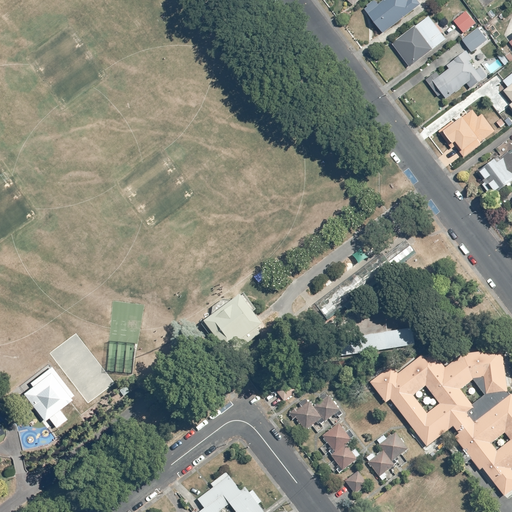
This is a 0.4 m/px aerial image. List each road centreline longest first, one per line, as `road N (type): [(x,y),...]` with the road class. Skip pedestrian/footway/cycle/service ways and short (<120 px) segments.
road 1 (residential): [(511,286),(291,0)]
road 2 (residential): [(109,511),(244,411),(320,511)]
